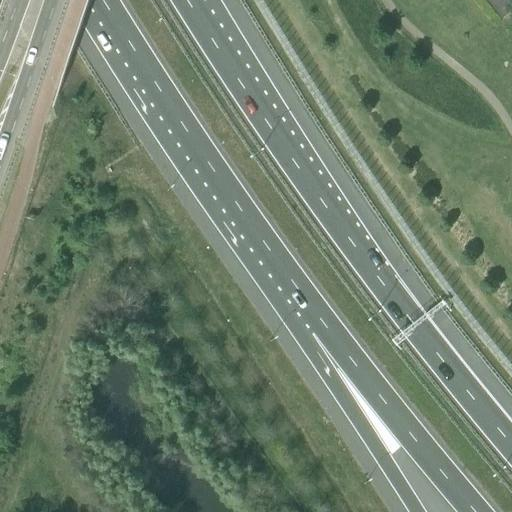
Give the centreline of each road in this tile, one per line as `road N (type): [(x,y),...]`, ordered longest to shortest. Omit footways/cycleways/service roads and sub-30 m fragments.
road 1 (motorway): [(511,441),(378,279),(193,0)]
road 2 (motorway): [(93,0),(323,337)]
road 3 (motorway): [(323,337),(474,511)]
road 4 (motorway): [(323,337),(415,511)]
road 5 (primary): [(0,154),(52,0)]
